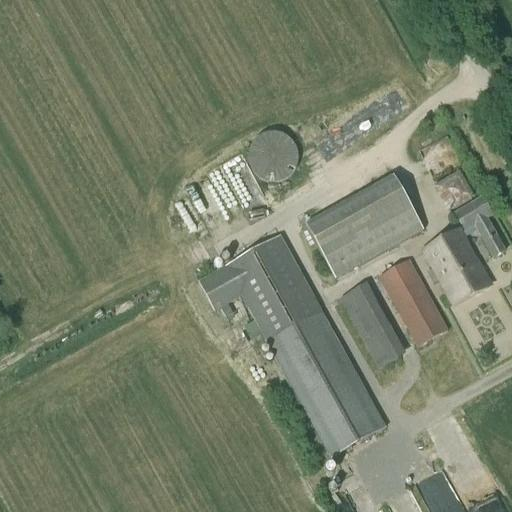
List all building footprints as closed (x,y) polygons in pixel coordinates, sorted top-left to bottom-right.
[(361,134),(406,110),(398,96),(353,119),(361,134)] [(271,185),(272,185),(276,185),(279,184),(281,184),(283,183),(286,181),(288,180),(290,177),(292,175),(294,172),(295,171),(296,169),(296,166),(297,165),(297,161),(297,158),(297,155),(296,153),(296,151),(294,148),(292,145),(291,143),(289,142),(287,139),(284,138),(281,136),(278,135),(274,135),(271,135),(268,135),(264,136),(262,137),(260,138),(258,139),(256,141),(254,142),(251,145),(249,148),(248,152),(247,153),(247,155),(247,157),(247,159),(247,161),(247,163),(247,166),(248,168),(248,169),(250,173),(252,175),(254,178),(257,180),(260,182),(263,183),(266,185),(271,185)] [(234,163),(210,175),(225,206),(249,193),(234,163)] [(448,216),(474,201),(459,174),(433,189),(448,216)] [(334,282),(423,233),(393,180),(304,229),(334,282)] [(504,254),(486,222),(492,219),(487,210),(481,200),(453,216),(464,235),(474,229),(492,261),(504,254)] [(452,308),(491,286),(461,232),(422,254),(432,272),(438,284),(452,308)] [(385,431),(279,241),(198,286),(213,315),(241,299),(265,343),(331,461),(385,431)] [(418,351),(447,335),(408,264),(379,280),(418,351)] [(432,272),(426,275),(433,287),(438,284),(432,272)] [(379,372),(402,359),(363,289),(340,301),(379,372)]
